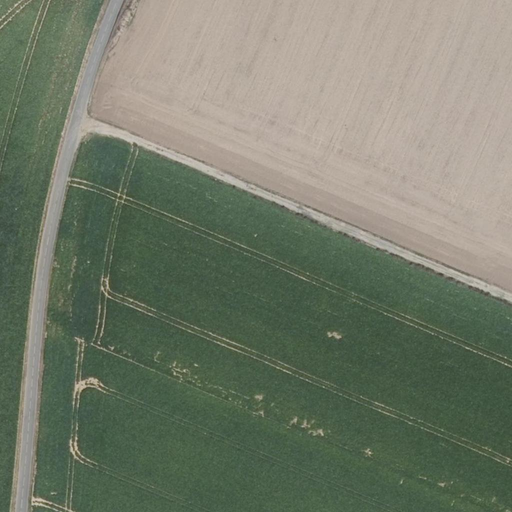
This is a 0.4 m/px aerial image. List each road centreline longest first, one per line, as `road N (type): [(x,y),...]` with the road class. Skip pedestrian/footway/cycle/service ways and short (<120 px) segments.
road 1 (tertiary): [(21,511),(52,223),(75,121),(117,0)]
road 2 (track): [(511,298),(75,121)]
